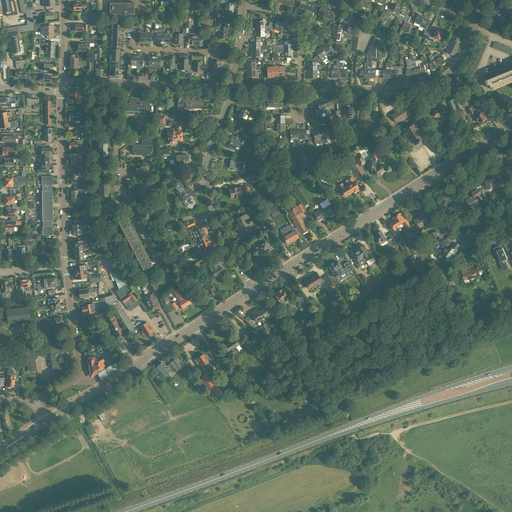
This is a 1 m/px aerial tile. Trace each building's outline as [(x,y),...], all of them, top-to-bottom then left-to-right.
[(2,0),(6,17),(18,15),(14,0),(2,0)] [(18,0),(21,14),(26,13),(25,5),(23,0),(18,0)] [(300,0),(298,7),(305,10),(308,1),(303,0),(300,0)] [(317,14),(325,17),(328,8),(331,1),(328,0),(327,0),(325,6),(320,5),(320,7),(317,14)] [(308,1),(305,10),(313,12),(315,4),(308,1)] [(328,8),(325,17),(332,19),(335,11),(330,9),(332,5),(333,2),(331,1),(328,8)] [(109,3),(110,15),(135,15),(135,2),(109,3)] [(82,7),(84,7),(84,3),(73,4),(74,10),(78,10),(78,11),(80,11),(81,10),(82,10),(82,7)] [(225,3),(224,10),(233,11),(234,4),(225,3)] [(502,3),(500,6),(499,5),(493,12),(499,18),(502,14),(509,21),(511,17),(511,8),(509,6),(508,7),(502,3)] [(32,4),(25,5),(26,13),(32,12),(34,12),(32,4)] [(386,11),(383,18),(382,21),(386,22),(390,13),(395,15),(394,16),(397,17),(402,7),(399,6),(399,5),(397,4),(396,5),(393,10),(388,8),(386,11)] [(402,8),(402,7),(397,17),(405,20),(407,16),(405,15),(407,10),(405,9),(405,8),(403,7),(402,8)] [(216,18),(216,20),(223,21),(223,18),(232,19),(233,11),(224,10),(216,10),(216,14),(221,14),(221,18),(216,18)] [(89,12),(90,27),(98,27),(99,22),(98,22),(98,12),(89,12)] [(412,22),(420,25),(423,17),(421,16),(421,15),(419,14),(418,15),(417,14),(415,14),(412,22)] [(420,25),(419,26),(426,30),(428,26),(431,20),(427,18),(427,17),(425,16),(424,17),(423,17),(420,25)] [(193,22),(190,22),(190,17),(183,17),(183,22),(186,22),(185,28),(191,28),(191,25),(193,25),(193,22)] [(256,21),(256,29),(271,29),(272,25),(273,23),(270,22),(268,26),(264,26),(264,18),(260,18),(260,21),(256,21)] [(223,21),(216,20),(215,26),(219,26),(218,38),(227,39),(228,27),(223,26),(223,21)] [(272,25),(271,29),(271,31),(273,31),(274,29),(281,32),(284,23),(276,21),(275,26),(272,25)] [(345,34),(348,35),(349,35),(350,32),(347,31),(348,25),(347,23),(339,21),(339,25),(335,24),(333,32),(344,34),(345,34)] [(111,24),(111,30),(120,31),(121,25),(120,25),(120,22),(113,22),(113,25),(111,24)] [(291,26),(284,23),(281,32),(280,34),(284,35),(284,33),(289,34),(291,26)] [(174,44),(182,45),(182,36),(185,36),(185,29),(182,29),(182,34),(175,33),(174,44)] [(271,29),(256,29),(256,37),(261,36),(261,39),(266,39),(266,36),(265,36),(264,33),(268,33),(268,31),(271,31),(271,29)] [(428,32),(425,39),(433,42),(435,39),(438,40),(441,35),(442,35),(443,35),(443,34),(443,33),(442,32),(436,29),(433,36),(431,35),(431,33),(428,32)] [(151,36),(154,36),(154,30),(151,30),(151,33),(145,33),(145,43),(151,43),(151,36)] [(157,43),(163,44),(163,34),(160,34),(160,31),(157,31),(157,30),(154,30),(154,36),(157,36),(157,43)] [(163,34),(163,44),(168,44),(169,37),(172,37),(172,31),(169,31),(169,34),(163,34)] [(344,34),(333,32),(332,39),(340,41),(341,39),(343,39),(344,34)] [(453,38),(449,45),(457,49),(461,42),(458,41),(460,37),(454,34),(452,38),(453,38)] [(9,39),(8,40),(10,53),(18,52),(17,47),(20,47),(18,35),(10,36),(11,40),(9,40),(9,39)] [(191,43),(191,45),(202,45),(202,41),(200,41),(200,36),(188,36),(188,43),(191,43)] [(483,37),(480,46),(485,48),(486,46),(489,39),(483,37)] [(94,45),(97,45),(97,39),(89,38),(89,40),(86,40),(86,44),(78,44),(78,51),(86,51),(86,47),(89,47),(89,43),(94,43),(94,45)] [(47,45),(46,48),(55,48),(55,43),(47,42),(47,40),(44,40),(44,45),(47,45)] [(327,42),(321,47),(330,59),(332,58),(330,55),(330,51),(333,49),(327,42)] [(457,49),(449,45),(446,52),(454,56),(457,49)] [(317,54),(314,58),(321,62),(322,63),(324,62),(323,61),(327,58),(328,61),(330,59),(321,47),(315,52),(317,54)] [(348,55),(349,56),(350,51),(349,51),(346,49),(344,47),(341,50),(346,53),(348,55)] [(263,49),(251,49),(251,57),(255,57),(255,60),(262,60),(262,57),(260,57),(260,54),(261,54),(263,52),(263,49)] [(41,53),(37,52),(37,56),(40,56),(41,54),(46,55),(46,59),(51,60),(52,57),(54,57),(55,52),(50,52),(49,53),(41,52),(41,53)] [(131,65),(136,65),(137,56),(131,55),(131,60),(128,60),(128,66),(131,66),(131,65)] [(367,63),(366,79),(375,79),(375,70),(376,70),(376,65),(371,65),(371,57),(367,55),(367,63)] [(440,55),(434,59),(438,67),(445,63),(440,55)] [(143,67),(145,67),(145,61),(143,61),(143,56),(137,56),(136,65),(137,65),(137,67),(138,68),(141,68),(143,67)] [(145,68),(154,69),(154,57),(149,56),(148,61),(145,61),(145,67),(145,68)] [(154,57),(154,69),(160,69),(160,68),(163,68),(163,62),(160,62),(160,57),(154,57)] [(87,70),(94,70),(94,66),(91,66),(91,61),(88,61),(80,60),(80,58),(75,58),(74,64),(75,64),(75,68),(75,70),(77,70),(78,70),(78,68),(80,68),(80,65),(88,65),(87,70)] [(321,62),(314,58),(313,59),(313,62),(308,62),(308,70),(317,70),(317,71),(320,71),(323,71),(323,68),(320,68),(318,68),(318,67),(317,67),(317,63),(321,62)] [(433,58),(430,60),(429,61),(430,62),(428,63),(425,59),(422,61),(425,69),(429,67),(432,71),(438,67),(434,59),(433,58)] [(166,69),(174,69),(173,72),(177,72),(177,66),(174,66),(174,59),(166,59),(166,69)] [(187,73),(190,73),(191,67),(188,67),(188,60),(180,59),(180,69),(187,70),(187,73)] [(414,77),(411,62),(410,59),(406,60),(407,67),(406,67),(407,69),(405,69),(406,78),(414,77)] [(382,79),(390,79),(390,70),(390,63),(390,60),(388,60),(388,64),(386,64),(386,70),(382,70),(382,79)] [(224,65),(224,61),(213,61),(212,73),(213,74),(215,74),(215,73),(221,73),(221,65),(224,65)] [(415,61),(411,62),(414,77),(421,75),(421,73),(426,72),(424,67),(422,63),(419,64),(419,67),(417,67),(415,61)] [(193,71),(201,72),(201,71),(206,71),(207,64),(201,64),(201,62),(194,62),(193,71)] [(339,78),(339,63),(336,63),(336,65),(333,65),(333,69),(327,69),(327,75),(331,75),(331,78),(339,78)] [(390,70),(390,79),(398,79),(398,73),(401,73),(401,67),(397,67),(397,70),(393,70),(393,66),(392,66),(392,63),(390,63),(390,70)] [(511,69),(485,81),(487,86),(490,85),(492,89),(511,81),(511,69)] [(260,70),(247,70),(247,78),(255,78),(255,73),(260,73),(260,70)] [(44,83),(45,83),(46,82),(50,83),(51,82),(51,81),(51,80),(51,76),(47,76),(47,74),(43,74),(43,76),(41,75),(40,78),(40,82),(43,82),(44,83)] [(454,80),(460,89),(464,86),(466,89),(470,86),(466,81),(464,82),(460,76),(454,80)] [(74,100),(74,104),(81,104),(81,92),(79,92),(79,91),(72,91),(72,93),(69,93),(69,97),(69,99),(74,100)] [(177,109),(203,110),(203,97),(179,96),(179,102),(178,102),(177,109)] [(330,97),(323,100),(326,108),(333,105),(330,97)] [(267,107),(275,107),(275,98),(267,98),(267,101),(267,106),(267,107)] [(275,98),(275,107),(286,107),(286,102),(282,101),(282,98),(275,98)] [(453,99),(448,101),(453,112),(458,110),(453,99)] [(138,115),(145,116),(146,111),(149,112),(149,101),(130,100),(130,104),(124,103),(124,111),(138,112),(138,115)] [(326,108),(323,100),(316,103),(317,105),(313,107),(316,113),(323,109),(326,116),(329,114),(326,108)] [(471,106),(476,113),(475,114),(477,116),(474,118),(477,122),(479,120),(480,122),(486,119),(485,117),(486,116),(481,108),(479,109),(476,103),(471,106)] [(354,115),(354,110),(352,110),(352,105),(343,105),(343,118),(352,118),(352,115),(354,115)] [(416,144),(415,144),(416,145),(418,144),(419,145),(423,143),(422,141),(425,140),(424,138),(423,139),(423,138),(426,136),(425,135),(424,136),(423,135),(425,132),(423,129),(418,126),(417,125),(418,124),(417,123),(416,123),(415,122),(416,121),(413,117),(412,117),(410,115),(413,113),(408,105),(392,115),(397,123),(399,122),(401,124),(400,125),(402,129),(404,129),(405,130),(404,131),(405,133),(406,132),(407,133),(407,139),(409,142),(412,142),(413,143),(412,144),(415,142),(416,144)] [(437,110),(435,110),(437,117),(442,116),(443,120),(448,119),(446,115),(447,115),(445,108),(443,108),(443,106),(437,108),(437,110)] [(251,109),(250,112),(242,109),(238,117),(251,122),(254,114),(255,114),(257,112),(251,109)] [(370,117),(370,111),(361,111),(360,124),(375,124),(375,118),(370,117)] [(76,113),(69,113),(69,117),(68,117),(68,119),(69,119),(69,120),(77,120),(77,119),(80,119),(80,117),(81,117),(81,114),(80,114),(80,112),(76,112),(76,113)] [(157,118),(158,128),(166,127),(165,117),(164,117),(164,115),(157,115),(157,118)] [(272,123),(269,123),(267,123),(265,123),(265,128),(276,128),(275,131),(284,131),(284,123),(276,123),(272,123)] [(87,124),(82,124),(80,124),(80,125),(78,125),(69,125),(69,130),(73,129),(73,132),(78,132),(78,129),(80,129),(80,127),(82,127),(82,126),(87,126),(87,124)] [(176,131),(172,131),(171,129),(167,130),(169,144),(176,143),(176,141),(182,140),(180,125),(176,126),(176,131)] [(326,126),(319,129),(322,137),(323,140),(325,143),(327,142),(324,136),(329,135),(330,138),(333,136),(330,128),(327,129),(326,126)] [(322,137),(319,129),(312,132),(315,140),(314,141),(315,144),(320,142),(319,139),(322,137)] [(2,136),(2,142),(10,142),(15,142),(15,133),(10,133),(10,136),(2,136)] [(236,137),(232,136),(228,146),(235,149),(236,147),(240,149),(244,137),(237,134),(236,137)] [(135,154),(151,153),(151,145),(146,145),(146,144),(151,144),(150,139),(146,139),(143,140),(143,144),(143,145),(135,146),(135,154)] [(98,144),(98,155),(108,155),(108,144),(98,144)] [(41,149),(42,154),(52,154),(52,152),(53,151),(53,149),(52,148),(45,148),(44,145),(36,145),(36,149),(41,149)] [(2,147),(3,155),(14,155),(13,147),(2,147)] [(123,157),(135,157),(135,148),(123,147),(123,157)] [(372,158),(365,162),(361,154),(354,158),(360,167),(366,163),(367,165),(367,164),(369,168),(370,170),(371,170),(371,171),(373,170),(376,176),(379,175),(380,175),(381,174),(382,173),(382,172),(384,171),(377,160),(379,159),(374,151),(369,154),(372,158)] [(42,154),(42,163),(52,163),(52,154),(42,154)] [(173,156),(174,164),(188,163),(190,161),(190,156),(188,154),(173,156)] [(229,168),(232,169),(232,170),(242,171),(242,169),(243,169),(244,162),(230,160),(229,168)] [(52,163),(42,163),(42,169),(37,169),(37,173),(48,173),(48,170),(52,170),(52,169),(54,168),(54,166),(52,165),(52,163)] [(99,164),(99,175),(107,175),(107,171),(108,171),(108,164),(99,164)] [(136,166),(137,178),(146,177),(146,171),(147,171),(147,166),(136,166)] [(354,170),(359,177),(364,173),(360,166),(357,168),(354,170)] [(320,180),(326,176),(320,169),(315,172),(320,180)] [(343,193),(343,195),(343,196),(344,196),(345,196),(354,191),(355,191),(357,190),(357,189),(357,188),(358,188),(356,185),(358,184),(356,182),(355,183),(351,177),(347,179),(350,184),(345,187),(342,183),(338,186),(343,193)] [(75,184),(75,187),(84,187),(84,184),(81,184),(81,178),(78,178),(71,178),(71,184),(75,184)] [(485,180),(485,187),(479,187),(472,192),(473,195),(466,200),(468,204),(470,204),(474,210),(481,205),(477,199),(476,199),(475,198),(481,194),(484,199),(488,197),(485,193),(488,193),(488,189),(491,189),(491,188),(495,187),(494,178),(489,179),(489,180),(485,180)] [(179,195),(184,201),(185,200),(188,205),(193,206),(194,202),(192,199),(193,199),(191,196),(194,193),(188,186),(185,189),(179,182),(178,183),(176,182),(174,188),(176,189),(180,194),(179,195)] [(100,190),(100,195),(104,195),(109,195),(109,184),(99,184),(100,190)] [(229,188),(230,194),(229,194),(229,196),(230,197),(231,198),(235,197),(235,198),(239,198),(238,196),(242,195),(241,191),(249,189),(248,185),(247,184),(245,184),(245,186),(240,187),(237,187),(236,186),(232,187),(232,188),(232,187),(230,188),(229,188)] [(292,187),(306,208),(309,205),(296,184),(292,187)] [(139,186),(140,194),(141,198),(149,198),(149,194),(149,186),(139,186)] [(71,190),(71,196),(81,196),(81,191),(90,191),(90,187),(84,187),(75,187),(75,190),(71,190)] [(319,204),(322,208),(313,213),(318,221),(327,214),(328,216),(333,213),(328,205),(330,204),(327,199),(319,204)] [(455,212),(454,213),(457,218),(465,213),(462,208),(463,208),(461,203),(455,207),(454,205),(448,208),(451,213),(454,211),(455,212)] [(108,210),(110,210),(109,204),(100,204),(100,211),(101,211),(101,215),(104,214),(104,215),(109,215),(108,210)] [(297,227),(294,229),(296,233),(299,232),(300,232),(301,231),(302,234),(308,231),(299,214),(301,213),(297,206),(293,208),(294,210),(289,213),(297,227)] [(19,207),(14,208),(14,210),(12,210),(5,210),(5,213),(5,215),(5,216),(5,217),(11,217),(11,221),(18,221),(18,219),(18,217),(16,217),(16,211),(20,211),(19,209),(19,207)] [(270,211),(272,216),(279,212),(277,207),(270,211)] [(418,214),(419,217),(414,220),(416,224),(417,224),(420,228),(428,223),(425,219),(424,219),(423,218),(427,215),(424,211),(418,214)] [(390,223),(395,231),(400,228),(398,225),(404,222),(408,229),(411,227),(406,218),(404,219),(401,213),(394,218),(395,219),(390,223)] [(239,232),(241,235),(242,235),(251,231),(246,220),(248,219),(249,218),(247,215),(246,214),(237,218),(242,229),(240,230),(239,232)] [(118,221),(144,270),(153,265),(151,262),(150,263),(128,220),(129,219),(128,216),(118,221)] [(72,225),(72,230),(86,229),(85,225),(91,224),(91,220),(80,220),(80,225),(72,225)] [(194,227),(199,237),(208,233),(206,229),(208,228),(206,223),(201,225),(201,224),(194,227),(193,224),(194,224),(192,221),(186,224),(188,230),(194,227)] [(257,227),(259,232),(265,229),(263,224),(257,227)] [(296,233),(294,229),(291,224),(280,229),(284,236),(283,236),(287,244),(299,237),(296,233)] [(428,236),(433,243),(437,240),(437,241),(442,238),(437,230),(433,233),(432,232),(430,233),(427,228),(422,232),(425,238),(428,236)] [(386,239),(381,231),(377,233),(378,235),(375,237),(380,245),(387,241),(386,239)] [(208,233),(199,237),(201,242),(200,242),(202,247),(209,244),(208,242),(211,241),(210,238),(208,233)] [(395,238),(403,249),(406,247),(398,236),(395,238)] [(259,244),(255,247),(255,249),(259,255),(261,256),(263,254),(263,255),(264,254),(266,254),(267,254),(267,252),(268,252),(268,251),(271,249),(265,241),(264,241),(263,240),(259,243),(259,244)] [(49,252),(49,254),(53,254),(53,252),(53,248),(52,248),(52,243),(48,243),(48,242),(40,242),(40,247),(43,247),(43,251),(41,251),(41,253),(45,253),(45,251),(46,251),(46,252),(49,252)] [(446,257),(447,256),(451,259),(460,245),(455,242),(451,249),(447,246),(442,254),(446,257)] [(358,249),(358,250),(359,249),(361,253),(363,257),(364,258),(365,258),(367,260),(370,257),(367,253),(368,252),(364,245),(362,247),(362,246),(358,249)] [(16,247),(16,250),(17,255),(19,255),(19,260),(26,259),(25,251),(24,251),(24,246),(16,247)] [(502,248),(496,251),(501,262),(507,259),(502,248)] [(359,249),(358,250),(356,251),(355,251),(353,252),(353,253),(352,253),(359,263),(363,260),(362,258),(363,257),(361,253),(359,249)] [(207,256),(205,251),(197,254),(200,260),(207,256)] [(209,266),(212,271),(215,276),(223,272),(220,267),(222,266),(218,261),(209,266)] [(342,279),(347,276),(337,261),(333,264),(333,263),(329,265),(330,266),(329,267),(333,272),(332,273),(334,277),(335,276),(336,278),(340,276),(342,279)] [(386,269),(384,265),(381,261),(378,263),(381,267),(383,271),(386,270),(386,269)] [(74,269),(75,273),(84,271),(84,269),(88,268),(87,265),(81,266),(80,265),(79,265),(78,266),(74,266),(75,269),(74,269)] [(460,266),(464,280),(480,276),(478,269),(467,272),(465,265),(460,266)] [(186,271),(184,272),(179,274),(182,280),(189,277),(186,271)] [(309,288),(320,281),(322,285),(323,283),(327,289),(334,285),(327,275),(321,279),(317,272),(312,275),(313,277),(305,282),(309,288)] [(369,285),(363,275),(359,277),(366,287),(369,285)] [(41,279),(42,283),(39,284),(40,289),(45,288),(44,287),(47,287),(48,287),(57,286),(56,277),(47,278),(46,277),(43,278),(43,279),(41,279)] [(148,285),(152,293),(158,289),(155,284),(153,285),(149,277),(142,280),(145,286),(148,285)] [(19,280),(20,288),(29,287),(28,280),(19,280)] [(1,282),(2,288),(3,293),(6,292),(6,290),(9,290),(9,288),(12,288),(11,283),(8,283),(8,281),(1,282)] [(132,291),(127,284),(115,292),(120,298),(132,291)] [(211,291),(214,289),(211,284),(201,290),(206,299),(214,295),(211,291)] [(181,302),(179,303),(182,309),(186,306),(185,305),(194,299),(190,292),(183,296),(181,292),(179,288),(174,291),(179,300),(180,300),(181,302)] [(288,298),(286,295),(287,295),(285,292),(283,289),(275,294),(275,295),(274,296),(276,299),(277,298),(279,301),(277,302),(280,306),(285,302),(284,300),(288,298)] [(132,291),(120,298),(123,302),(121,303),(124,306),(125,305),(127,308),(132,305),(133,307),(135,305),(134,304),(134,303),(138,300),(132,291)] [(143,298),(149,311),(159,306),(153,293),(143,298)] [(100,298),(101,304),(102,307),(103,311),(114,303),(116,302),(113,295),(100,298)] [(295,300),(299,308),(306,304),(304,301),(305,300),(302,296),(295,300)] [(314,308),(319,305),(314,297),(309,301),(314,308)] [(51,302),(49,302),(50,309),(52,308),(53,312),(61,310),(59,300),(57,300),(57,298),(51,299),(51,302)] [(102,307),(101,304),(100,301),(91,302),(91,304),(84,305),(85,307),(82,308),(83,312),(83,314),(84,314),(84,317),(88,316),(87,313),(92,312),(95,312),(94,308),(95,308),(96,309),(102,307)] [(113,305),(130,333),(135,330),(118,302),(113,305)] [(0,308),(0,318),(8,317),(9,323),(30,320),(29,307),(28,307),(28,303),(20,304),(20,308),(10,310),(10,307),(0,308)] [(267,306),(260,310),(268,323),(273,320),(272,319),(277,317),(273,311),(271,312),(267,306)] [(268,323),(260,310),(257,312),(256,311),(255,310),(252,312),(252,313),(257,322),(261,319),(264,325),(263,325),(267,331),(271,328),(268,323)] [(277,316),(281,322),(286,319),(282,313),(277,316)] [(113,332),(113,333),(114,333),(116,337),(123,332),(120,328),(121,328),(121,327),(120,328),(118,324),(118,323),(117,323),(115,320),(116,319),(114,316),(105,321),(107,325),(108,324),(111,328),(110,328),(110,329),(111,328),(113,332)] [(47,324),(47,328),(51,328),(50,325),(54,325),(62,324),(62,323),(63,323),(62,321),(61,317),(53,318),(53,319),(50,319),(50,323),(47,324)] [(140,331),(143,335),(144,335),(145,337),(153,331),(152,329),(151,329),(146,322),(140,327),(142,330),(140,331)] [(257,330),(262,334),(263,333),(266,337),(268,336),(262,327),(257,330)] [(50,354),(52,368),(53,368),(54,375),(61,374),(61,372),(64,371),(63,362),(66,361),(66,357),(62,357),(61,348),(60,341),(57,341),(56,339),(55,336),(49,337),(49,340),(51,354),(50,354)] [(240,343),(243,345),(248,339),(245,336),(240,343)] [(233,348),(239,344),(236,338),(223,347),(224,350),(226,349),(227,352),(228,351),(233,356),(237,352),(233,348)] [(255,349),(247,342),(244,346),(248,350),(252,353),(255,349)] [(25,351),(29,372),(38,370),(36,358),(37,356),(39,356),(39,354),(37,354),(36,349),(25,351)] [(199,362),(198,363),(201,367),(205,364),(207,367),(210,365),(208,362),(209,362),(208,359),(209,358),(206,353),(204,355),(203,354),(197,358),(199,362)] [(100,371),(104,368),(105,367),(102,362),(104,361),(101,356),(98,358),(98,356),(95,357),(95,354),(89,355),(90,357),(87,358),(90,375),(92,376),(97,373),(100,371)] [(169,364),(166,366),(162,362),(157,367),(156,367),(154,369),(158,373),(159,372),(161,374),(163,373),(166,376),(167,378),(170,375),(168,373),(170,371),(170,370),(172,369),(175,372),(182,367),(176,359),(169,364)] [(116,370),(112,364),(100,372),(97,374),(101,379),(116,370)] [(217,386),(215,387),(206,373),(201,377),(211,393),(219,393),(221,392),(217,386)] [(231,394),(232,393),(233,397),(240,394),(237,385),(229,388),(231,394)] [(87,427),(91,435),(96,433),(92,424),(87,427)]
